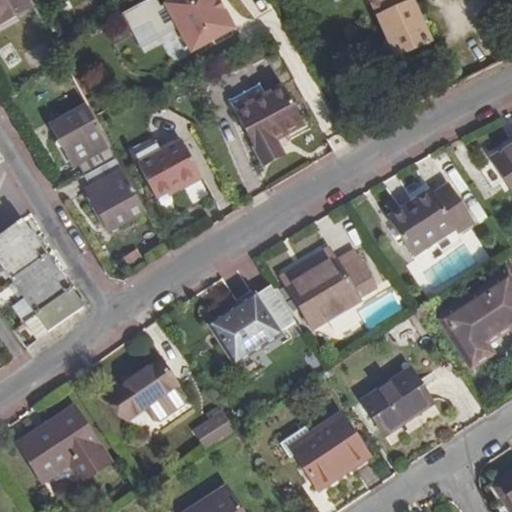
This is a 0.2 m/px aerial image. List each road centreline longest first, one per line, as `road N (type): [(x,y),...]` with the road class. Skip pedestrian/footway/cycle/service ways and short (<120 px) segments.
road 1 (unclassified): [(107,319),(300,192),(511,80)]
road 2 (residential): [(107,319),(0,134)]
road 3 (unclassified): [(0,400),(107,319)]
